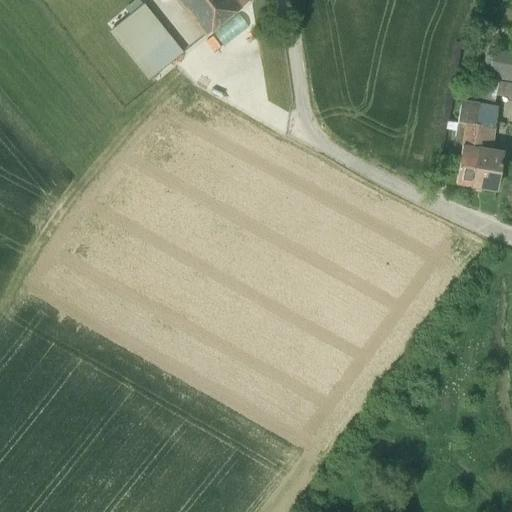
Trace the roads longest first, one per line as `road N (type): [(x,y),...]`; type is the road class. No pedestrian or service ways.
road 1 (track): [(315,139),(233,95),(192,59),(65,201),(0,301)]
road 2 (unclassified): [(511,237),(488,232),(315,139),(282,0)]
